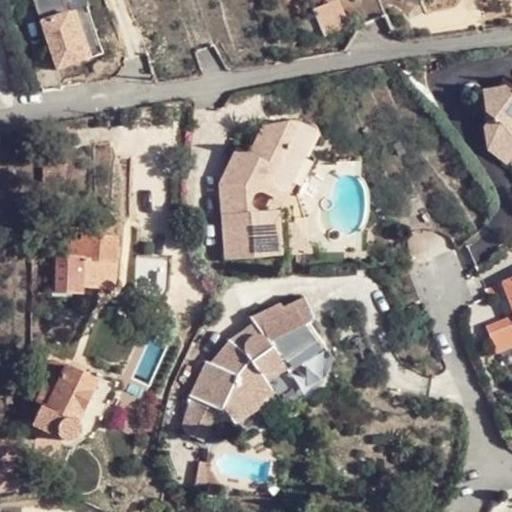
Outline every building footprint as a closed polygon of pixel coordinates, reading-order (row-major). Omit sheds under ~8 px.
[(325,34),(348,25),(337,0),(334,0),(314,8),(325,34)] [(377,0),(361,0),(364,17),(380,14),(377,0)] [(92,8),(43,21),(56,69),(104,56),(92,8)] [(511,88),(488,91),(490,108),(495,108),(496,120),(489,128),(491,149),(496,153),(511,152),(511,88)] [(279,255),(275,212),(264,212),(265,210),(258,211),(252,207),(250,205),(249,201),(252,196),(253,195),(256,193),(260,194),(270,196),(290,151),(283,148),(294,121),(293,120),(259,125),(248,151),(237,148),(235,148),(234,148),(216,187),(222,259),(279,255)] [(264,212),(275,212),(309,128),(294,121),(283,148),(290,151),(270,196),(265,210),(264,212)] [(285,224),(288,255),(308,254),(307,246),(292,224),(285,224)] [(83,241),(83,246),(82,262),(115,263),(116,243),(83,241)] [(82,262),(83,246),(72,246),(71,264),(57,264),(57,298),(82,299),(82,292),(109,292),(115,286),(115,263),(82,262)] [(169,263),(135,260),(133,292),(160,305),(167,296),(168,292),(169,263)] [(511,276),(503,280),(511,304),(511,313),(487,324),(496,350),(511,343),(511,276)] [(497,282),(486,288),(489,295),(500,290),(497,282)] [(218,414),(231,434),(255,416),(252,410),(267,397),(260,387),(278,373),(283,378),(320,350),(313,333),(315,322),(305,301),(281,312),(278,307),(240,326),(245,332),(224,350),(221,347),(220,347),(207,371),(199,369),(187,407),(214,416),(217,414),(218,414)] [(346,326),(326,332),(331,352),(352,346),(346,326)] [(255,416),(231,434),(240,448),(321,392),(328,369),(320,350),(283,378),(278,373),(260,387),(267,397),(252,410),(255,416)] [(44,411),(44,412),(78,427),(97,384),(51,363),(47,376),(61,382),(56,395),(45,389),(37,408),(44,411)] [(78,427),(44,412),(37,429),(68,443),(72,443),(76,441),(79,435),(78,430),(78,427)] [(0,452),(8,454),(10,440),(0,438),(0,452)]
